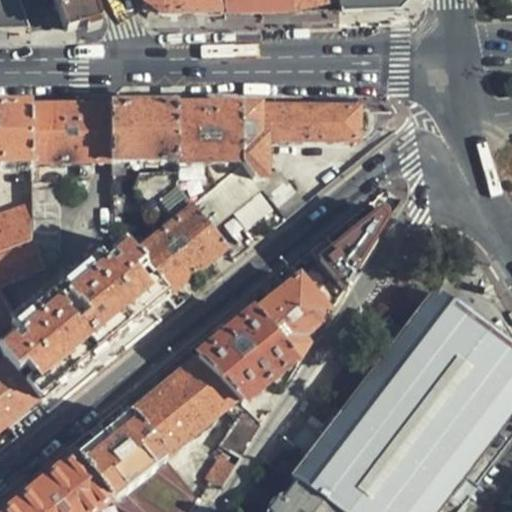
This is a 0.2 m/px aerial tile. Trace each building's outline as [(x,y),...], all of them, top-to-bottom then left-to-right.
[(0,0),(0,31),(33,31),(23,0),(0,0)] [(59,0),(69,30),(75,30),(75,27),(89,26),(98,10),(95,0),(59,0)] [(144,0),(145,3),(148,6),(164,17),(189,16),(227,14),(226,0),(144,0)] [(226,0),(227,14),(256,14),(293,13),(290,0),(226,0)] [(290,0),(293,13),(316,6),(340,0),(290,0)] [(340,0),(343,11),(399,9),(406,0),(340,0)] [(0,113),(0,173),(31,173),(31,169),(31,113),(0,113)] [(111,168),(110,114),(73,114),(31,113),(31,169),(111,168)] [(176,166),(176,113),(144,114),(110,114),(111,168),(125,167),(176,166)] [(243,172),(243,114),(209,114),(176,113),(176,166),(176,176),(176,190),(193,212),(243,172)] [(265,197),(286,223),(298,213),(274,183),(267,184),(267,154),(267,145),(274,145),(359,145),(359,133),(359,114),(302,114),(243,114),(243,172),(265,197)] [(375,125),(363,114),(359,114),(359,133),(367,133),(375,125)] [(125,167),(111,168),(113,217),(121,217),(121,209),(125,209),(125,167)] [(215,238),(265,197),(243,172),(193,212),(215,238)] [(135,260),(167,300),(198,276),(226,253),(215,238),(193,212),(176,190),(176,176),(139,178),(134,193),(146,215),(152,227),(160,221),(169,232),(135,260)] [(31,188),(31,208),(31,244),(41,270),(54,265),(61,257),(60,186),(31,188)] [(0,256),(31,244),(31,208),(0,219),(0,256)] [(299,284),(328,318),(347,287),(385,224),(380,219),(337,254),(299,284)] [(0,286),(41,270),(31,244),(0,256),(0,286)] [(25,391),(36,407),(72,378),(138,324),(167,300),(135,260),(125,247),(110,259),(119,270),(112,276),(98,258),(12,328),(28,346),(20,352),(11,342),(0,350),(0,353),(4,363),(18,382),(28,374),(35,383),(25,391)] [(110,259),(98,258),(112,276),(119,270),(110,259)] [(253,320),(296,370),(308,351),(302,346),(310,339),(319,333),(328,318),(299,284),(278,301),(253,320)] [(373,376),(290,485),(298,490),(326,511),(413,511),(451,464),(465,446),(492,411),(511,386),(511,354),(435,294),(406,333),(397,344),(373,376)] [(267,392),(296,370),(253,320),(227,341),(201,362),(235,407),(242,412),(267,392)] [(397,344),(406,333),(393,322),(361,364),(371,372),(394,342),(397,344)] [(219,449),(240,462),(260,429),(242,412),(235,407),(201,362),(164,392),(129,420),(166,463),(198,436),(226,413),(235,424),(219,449)] [(0,422),(6,431),(22,418),(36,407),(25,391),(18,382),(4,363),(0,364),(0,422)] [(511,386),(492,411),(465,446),(451,464),(413,511),(441,511),(444,508),(451,499),(468,477),(481,459),(508,424),(511,418),(511,386)] [(316,431),(323,423),(312,414),(305,423),(316,431)] [(111,505),(166,463),(129,420),(105,440),(77,463),(111,505)] [(217,457),(209,478),(226,485),(234,464),(217,457)] [(15,511),(103,511),(111,505),(77,463),(39,493),(15,511)] [(166,463),(111,505),(122,511),(190,511),(198,501),(166,463)] [(326,511),(298,490),(284,508),(279,504),(271,511),(326,511)] [(463,511),(465,510),(451,499),(444,508),(448,511),(463,511)]
